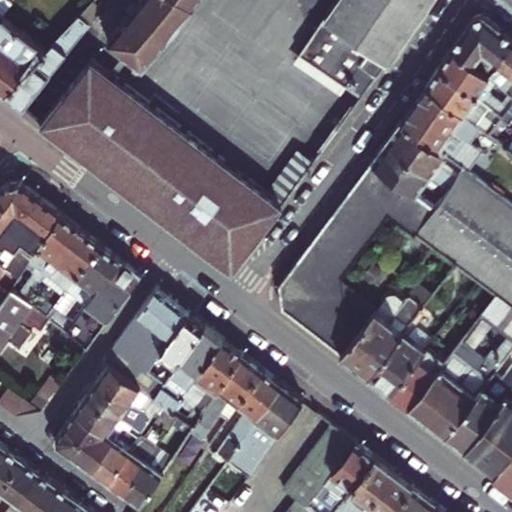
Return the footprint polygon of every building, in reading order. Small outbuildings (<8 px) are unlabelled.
[(173,33),(196,0),(138,0),(109,38),(137,61),(146,63),(173,33)] [(316,0),(313,5),(326,14),(335,0),(316,0)] [(389,58),(429,0),(335,0),(326,14),(326,15),(371,46),(389,58)] [(94,1),(81,14),(91,23),(103,8),(94,1)] [(91,23),(81,14),(47,49),(0,12),(0,89),(24,107),(91,23)] [(453,45),(473,61),(483,49),(492,56),(482,69),(489,75),(499,62),(496,60),(511,38),(511,36),(483,13),(473,16),(453,45)] [(347,86),(361,96),(376,75),(358,63),(371,46),(326,15),(300,54),(347,86)] [(499,62),(489,75),(495,80),(505,87),(511,79),(511,38),(496,60),(499,62)] [(482,69),(473,61),(453,45),(439,63),(482,97),(495,80),(489,75),(482,69)] [(389,58),(371,46),(358,63),(376,75),(389,58)] [(347,86),(300,54),(294,62),(341,94),(347,86)] [(233,268),(281,203),(266,191),(93,58),(42,121),(233,268)] [(497,110),(482,97),(439,63),(426,82),(463,111),(488,131),(502,114),(497,110)] [(463,111),(426,82),(400,117),(445,151),(465,167),(467,167),(481,149),(451,126),(463,111)] [(497,110),(502,114),(511,101),(511,93),(509,90),(502,99),(502,103),(497,110)] [(400,117),(386,137),(450,186),(454,180),(449,177),(453,172),(441,164),(435,164),(445,151),(400,117)] [(450,186),(386,137),(372,157),(415,191),(425,178),(427,183),(438,192),(441,187),(446,191),(450,186)] [(281,203),(312,162),(297,151),(266,191),(281,203)] [(435,206),(415,191),(372,157),(279,282),(283,307),(340,351),(367,316),(344,297),(341,272),(387,210),(495,290),(511,302),(511,201),(494,188),(473,173),(467,167),(465,167),(454,180),(450,186),(446,191),(435,206)] [(479,166),(473,173),(494,188),(506,172),(491,160),(484,169),(479,166)] [(8,242),(19,249),(31,257),(61,212),(21,181),(6,182),(0,189),(0,244),(3,247),(8,242)] [(81,227),(61,212),(31,257),(29,260),(18,276),(12,285),(10,288),(12,289),(21,296),(26,300),(32,291),(46,273),(81,227)] [(100,242),(81,227),(46,273),(65,289),(100,242)] [(100,242),(65,289),(85,305),(121,258),(100,242)] [(31,257),(19,249),(7,269),(12,272),(18,276),(29,260),(31,257)] [(85,347),(140,272),(121,258),(85,305),(65,331),(85,347)] [(0,278),(2,276),(8,279),(12,272),(7,269),(0,264),(0,278)] [(2,276),(0,278),(12,285),(18,276),(12,272),(8,279),(2,276)] [(103,359),(108,363),(138,385),(148,371),(160,353),(190,311),(157,286),(103,359)] [(374,306),(390,318),(406,298),(393,288),(387,289),(374,306)] [(0,349),(8,337),(20,346),(33,329),(31,327),(33,324),(40,329),(49,318),(43,314),(26,300),(21,296),(12,289),(10,292),(0,305),(0,349)] [(409,404),(445,432),(494,369),(511,346),(511,302),(495,290),(453,346),(409,404)] [(340,351),(368,373),(402,328),(422,301),(410,292),(406,298),(390,318),(374,306),(367,316),(340,351)] [(50,319),(53,314),(56,309),(52,306),(50,305),(43,314),(49,318),(50,319)] [(170,374),(176,365),(205,323),(190,311),(160,353),(148,371),(159,378),(165,382),(170,374)] [(176,365),(170,374),(188,387),(223,337),(205,323),(176,365)] [(402,328),(368,373),(391,390),(425,346),(402,328)] [(425,346),(391,390),(409,404),(453,346),(435,333),(425,346)] [(242,351),(223,337),(188,387),(180,399),(172,410),(180,415),(193,425),(202,412),(194,406),(207,386),(216,391),(242,351)] [(262,367),(242,351),(216,391),(202,412),(193,425),(190,429),(200,436),(229,395),(238,402),(262,367)] [(501,374),(494,369),(445,432),(464,447),(507,391),(511,383),(511,362),(501,374)] [(108,363),(96,378),(129,402),(129,401),(140,386),(138,385),(108,363)] [(262,367),(238,402),(245,407),(217,449),(228,458),(281,382),(262,367)] [(138,385),(140,386),(154,396),(162,386),(165,382),(159,378),(148,371),(138,385)] [(180,399),(188,387),(170,374),(165,382),(162,386),(180,399)] [(36,393),(46,401),(60,383),(50,375),(36,393)] [(96,378),(86,394),(119,417),(129,402),(96,378)] [(281,382),(228,458),(227,458),(241,468),(244,463),(253,470),(303,399),(281,382)] [(202,412),(216,391),(207,386),(194,406),(202,412)] [(6,387),(0,395),(0,402),(13,412),(16,414),(36,409),(6,387)] [(464,447),(468,450),(511,395),(507,391),(464,447)] [(511,393),(511,395),(468,450),(494,470),(511,446),(511,393)] [(86,394),(75,409),(108,432),(119,417),(86,394)] [(209,443),(238,402),(229,395),(200,436),(209,443)] [(170,407),(158,399),(153,406),(162,413),(165,415),(167,412),(170,407)] [(75,409),(63,424),(97,449),(103,453),(114,437),(108,432),(75,409)] [(333,422),(323,434),(347,452),(356,440),(333,422)] [(97,449),(63,424),(56,435),(57,443),(92,469),(96,464),(103,453),(97,449)] [(96,464),(92,469),(107,480),(130,448),(138,436),(125,427),(120,428),(115,436),(114,437),(103,453),(96,464)] [(323,434),(315,445),(339,463),(347,452),(323,434)] [(339,463),(331,473),(323,483),(335,492),(329,502),(336,508),(376,455),(356,440),(347,452),(339,463)] [(315,445),(308,456),(331,473),(339,463),(315,445)] [(0,482),(19,455),(6,446),(0,454),(0,482)] [(511,446),(494,470),(511,483),(511,446)] [(107,480),(124,492),(147,460),(130,448),(107,480)] [(19,455),(0,482),(0,488),(1,490),(24,458),(19,455)] [(390,511),(412,483),(376,455),(336,508),(332,511),(390,511)] [(308,456),(300,467),(323,484),(323,483),(331,473),(308,456)] [(17,501),(39,470),(24,458),(1,490),(17,501)] [(227,458),(224,463),(237,473),(241,468),(227,458)] [(124,492),(140,504),(162,471),(147,460),(124,492)] [(300,467),(292,478),(315,495),(316,492),(323,484),(300,467)] [(32,511),(55,481),(39,470),(17,501),(32,511)] [(292,478),(284,488),(298,499),(306,506),(315,495),(292,478)] [(57,511),(71,493),(55,481),(32,511),(57,511)] [(323,484),(316,492),(329,502),(335,492),(323,483),(323,484)] [(419,511),(431,497),(412,483),(390,511),(419,511)] [(83,511),(88,505),(71,493),(57,511),(83,511)] [(449,511),(450,511),(431,497),(419,511),(449,511)] [(313,511),(306,506),(298,499),(289,510),(291,511),(313,511)]
